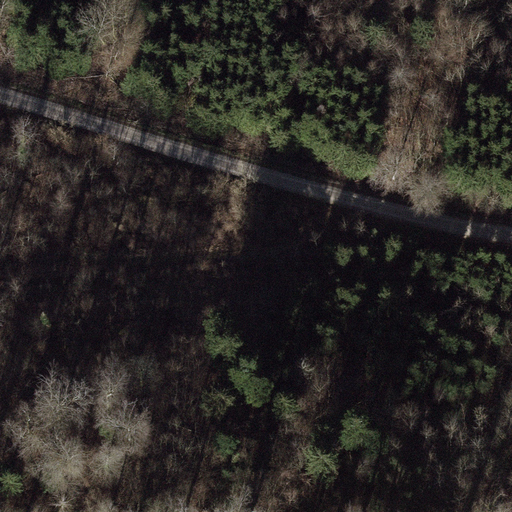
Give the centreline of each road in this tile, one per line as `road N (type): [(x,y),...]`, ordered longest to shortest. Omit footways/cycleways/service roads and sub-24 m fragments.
road 1 (track): [(0,87),(369,202),(511,228)]
road 2 (track): [(349,196),(259,237),(0,278)]
